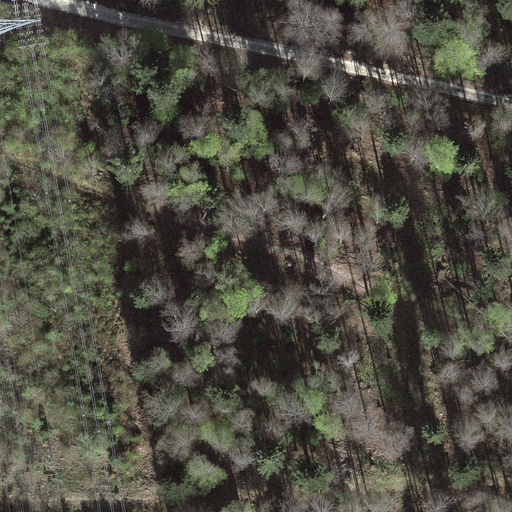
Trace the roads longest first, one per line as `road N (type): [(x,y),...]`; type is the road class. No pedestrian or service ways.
road 1 (track): [(511,479),(0,505)]
road 2 (track): [(511,102),(52,0)]
